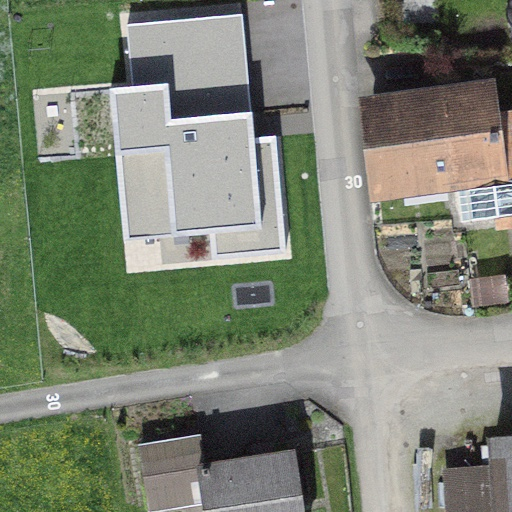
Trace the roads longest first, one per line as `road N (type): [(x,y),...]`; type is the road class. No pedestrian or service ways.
road 1 (residential): [(0,412),(358,356)]
road 2 (residential): [(325,0),(358,356)]
road 3 (residential): [(358,356),(374,511)]
road 4 (residential): [(358,356),(511,342)]
